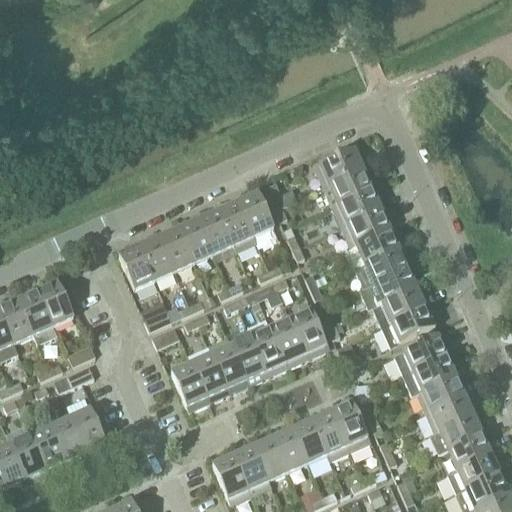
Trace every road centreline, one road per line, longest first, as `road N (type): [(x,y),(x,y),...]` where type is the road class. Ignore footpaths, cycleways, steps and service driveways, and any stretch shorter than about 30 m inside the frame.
road 1 (residential): [(511,382),(389,119),(377,109),(84,238)]
road 2 (residential): [(181,511),(117,356),(129,329),(84,238)]
